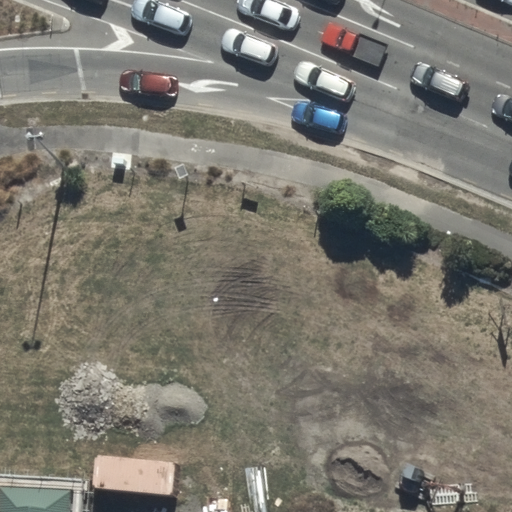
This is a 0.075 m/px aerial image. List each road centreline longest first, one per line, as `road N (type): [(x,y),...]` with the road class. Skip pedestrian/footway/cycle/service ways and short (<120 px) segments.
road 1 (primary): [(511,145),(220,85),(79,70),(0,72)]
road 2 (primary): [(511,142),(174,0)]
